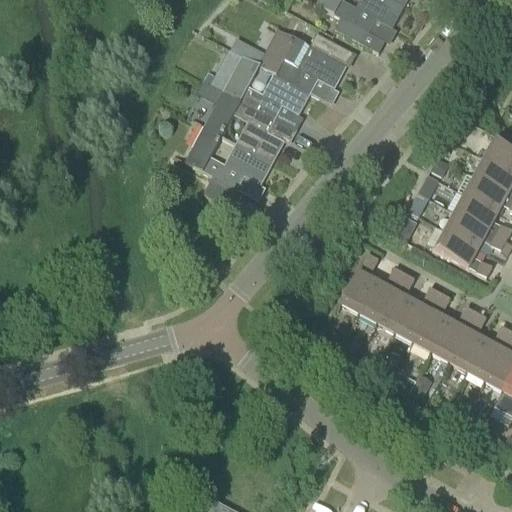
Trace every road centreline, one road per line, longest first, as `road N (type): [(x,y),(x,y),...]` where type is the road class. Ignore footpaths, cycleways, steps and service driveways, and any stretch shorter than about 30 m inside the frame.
road 1 (residential): [(208,327),(483,0)]
road 2 (unclassified): [(379,472),(208,327)]
road 3 (unclassified): [(0,386),(208,327)]
